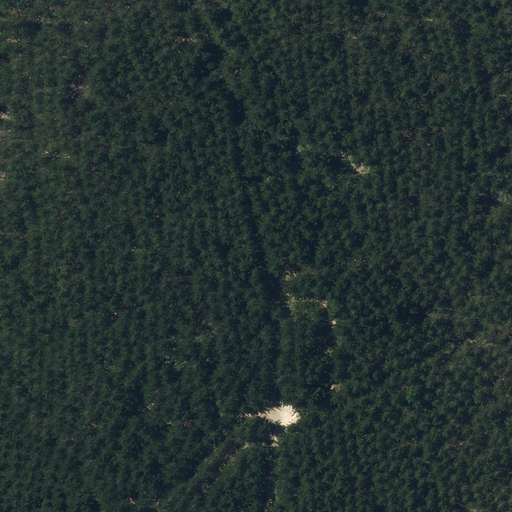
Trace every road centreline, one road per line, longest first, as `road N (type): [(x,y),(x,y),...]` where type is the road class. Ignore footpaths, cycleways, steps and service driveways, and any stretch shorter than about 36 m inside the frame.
road 1 (track): [(219,52),(245,71),(250,101),(307,180),(359,233),(345,249),(307,257),(293,269),(297,288),(328,316),(330,367),(309,403),(278,418),(237,419),(136,511)]
road 2 (track): [(200,0),(220,40),(265,225),(278,418),(265,511)]
